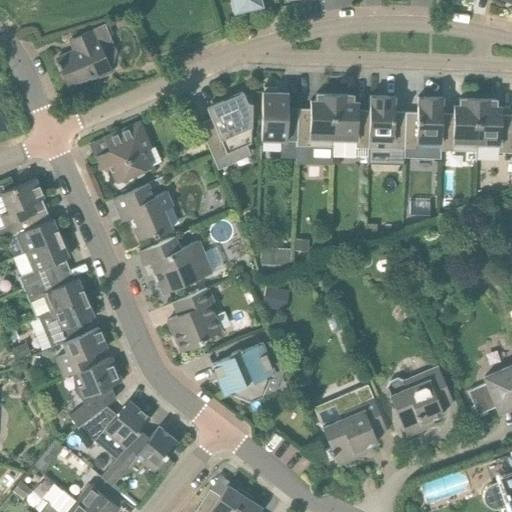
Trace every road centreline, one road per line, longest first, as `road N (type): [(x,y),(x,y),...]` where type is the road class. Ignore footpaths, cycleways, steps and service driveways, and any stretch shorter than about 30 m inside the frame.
road 1 (residential): [(212,433),(157,380),(55,139)]
road 2 (residential): [(248,53),(322,30),(465,32),(511,49)]
road 3 (residential): [(248,53),(319,63),(511,59)]
road 4 (residential): [(55,139),(248,53)]
road 5 (residential): [(335,511),(294,493),(212,433)]
road 6 (residential): [(375,511),(405,475),(479,447)]
